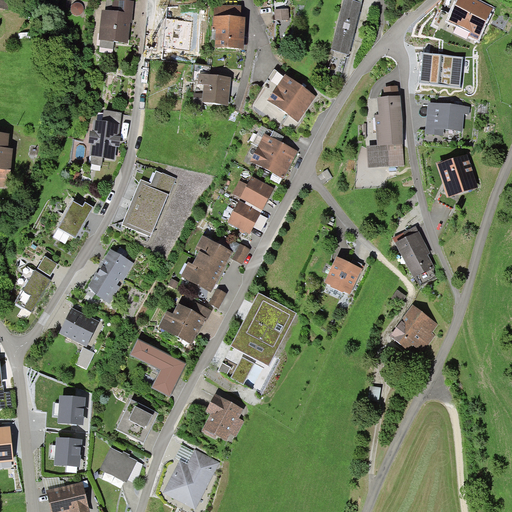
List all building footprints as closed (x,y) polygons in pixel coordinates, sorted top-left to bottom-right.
[(10,0),(0,0),(0,8),(9,10),(10,0)] [(134,1),(120,0),(112,0),(112,12),(102,11),(99,41),(101,41),(100,48),(113,49),(114,43),(128,44),(130,27),(130,23),(132,23),(134,1)] [(348,0),(344,0),(332,51),(349,56),(362,4),(348,0)] [(494,8),(477,0),(458,0),(450,15),(446,21),(450,23),(471,32),(469,36),(478,40),(494,8)] [(215,5),(214,16),(241,17),(241,6),(215,5)] [(276,9),(276,19),(287,19),(287,9),(276,9)] [(450,15),(442,10),(434,23),(445,30),(450,23),(446,21),(450,15)] [(214,16),(213,16),(212,29),(216,29),(215,48),(244,49),(245,17),(241,17),(214,16)] [(189,51),(192,21),(166,19),(163,48),(189,51)] [(428,54),(422,53),(419,83),(459,87),(462,57),(428,54)] [(231,78),(198,75),(197,85),(204,85),(202,103),(229,105),(231,78)] [(302,87),(285,75),(267,101),(298,123),(316,97),(302,87)] [(384,88),(385,98),(399,97),(398,86),(384,88)] [(375,116),(377,146),(377,147),(403,145),(403,124),(400,97),(399,97),(385,98),(378,99),(379,116),(375,116)] [(450,106),(428,104),(425,135),(444,137),(444,131),(463,132),(465,115),(469,115),(470,107),(450,106)] [(104,111),(103,123),(120,125),(119,133),(122,113),(104,111)] [(103,123),(94,122),(92,133),(91,132),(89,145),(91,145),(89,158),(115,161),(117,147),(119,148),(121,138),(118,137),(119,133),(120,125),(103,123)] [(0,133),(0,148),(8,150),(9,134),(0,133)] [(299,152),(265,134),(250,162),(284,180),(299,152)] [(404,166),(403,145),(377,147),(377,146),(366,147),(368,169),(404,166)] [(0,148),(0,187),(7,188),(7,180),(10,180),(12,150),(8,150),(0,148)] [(468,155),(436,165),(443,185),(447,199),(479,189),(468,155)] [(327,170),(323,173),(328,180),(332,177),(327,170)] [(122,226),(150,237),(151,235),(152,235),(168,195),(169,196),(176,179),(163,173),(162,174),(156,171),(151,184),(141,180),(131,205),(122,226)] [(268,186),(252,177),(248,185),(240,181),(233,194),(241,198),(240,199),(247,202),(263,211),(274,189),(268,186)] [(93,208),(85,203),(83,207),(73,202),(58,229),(76,239),(85,222),(93,208)] [(245,205),(239,202),(227,223),(242,231),(250,235),(254,228),(260,215),(261,213),(245,205)] [(247,202),(245,205),(261,213),(263,211),(247,202)] [(268,219),(260,215),(254,228),(262,232),(268,219)] [(404,233),(407,239),(419,232),(416,226),(404,233)] [(407,239),(395,244),(415,279),(435,268),(428,255),(430,254),(429,251),(419,232),(407,239)] [(200,253),(196,259),(222,273),(229,259),(233,252),(202,236),(195,250),(200,253)] [(240,245),(232,260),(242,265),(251,250),(240,245)] [(134,264),(111,250),(103,264),(96,275),(93,280),(92,280),(84,292),(95,298),(96,296),(110,304),(120,287),(118,286),(121,280),(123,282),(134,264)] [(45,257),(38,269),(50,276),(57,265),(45,257)] [(325,283),(331,286),(330,288),(343,295),(344,292),(350,295),(362,270),(354,266),(337,258),(325,283)] [(222,273),(196,259),(193,266),(188,263),(181,277),(211,293),(216,284),(222,273)] [(43,276),(35,272),(16,304),(32,313),(51,281),(43,276)] [(217,289),(209,304),(219,310),(227,294),(217,289)] [(407,297),(397,290),(392,299),(401,305),(407,297)] [(297,314),(259,294),(230,348),(269,368),(297,314)] [(195,303),(191,311),(206,319),(205,322),(206,322),(212,311),(195,303)] [(191,311),(178,304),(173,315),(167,312),(158,328),(192,346),(205,322),(206,319),(191,311)] [(439,324),(412,305),(403,319),(390,338),(410,353),(415,346),(416,347),(423,353),(436,336),(432,333),(439,324)] [(72,309),(60,334),(87,348),(100,322),(85,315),(72,309)] [(186,364),(138,340),(130,356),(160,370),(151,388),(170,397),(179,380),(186,364)] [(82,348),(75,363),(85,368),(92,353),(82,348)] [(254,364),(242,358),(231,379),(244,386),(254,364)] [(0,410),(12,409),(11,393),(4,393),(4,386),(2,386),(1,372),(0,363),(0,410)] [(244,410),(215,395),(206,412),(211,414),(201,432),(215,439),(217,437),(227,441),(230,435),(236,438),(244,422),(239,419),(244,410)] [(84,426),(86,399),(60,397),(58,424),(74,426),(84,426)] [(131,401),(116,431),(143,444),(151,429),(159,414),(131,401)] [(0,428),(0,463),(14,462),(10,428),(0,428)] [(73,440),(57,439),(54,467),(80,469),(82,441),(73,440)] [(123,454),(111,448),(100,470),(127,483),(128,480),(137,461),(129,457),(130,456),(126,453),(123,452),(123,454)] [(220,463),(195,450),(187,465),(180,461),(163,494),(196,510),(220,463)] [(144,465),(137,461),(128,480),(137,484),(144,465)] [(46,492),(65,487),(63,478),(43,480),(46,492)] [(65,487),(46,492),(51,511),(90,511),(83,482),(65,487)]
